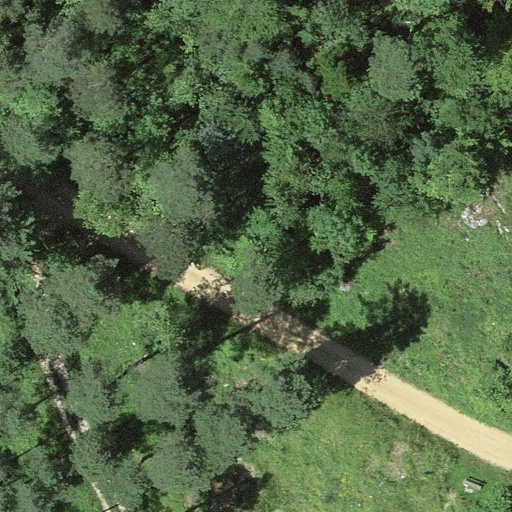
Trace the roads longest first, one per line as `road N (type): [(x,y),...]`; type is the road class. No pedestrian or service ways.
road 1 (track): [(511,454),(265,334),(0,158)]
road 2 (track): [(0,319),(124,511)]
